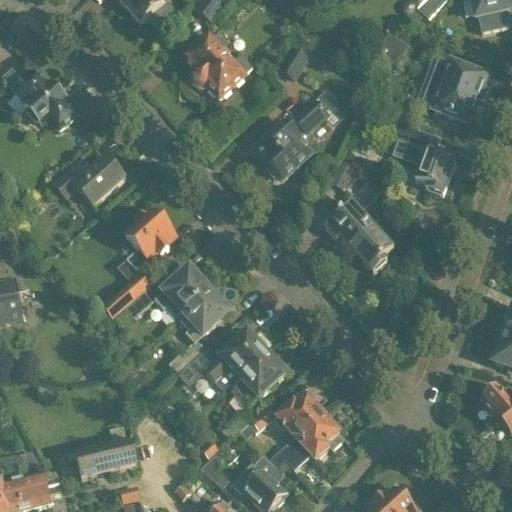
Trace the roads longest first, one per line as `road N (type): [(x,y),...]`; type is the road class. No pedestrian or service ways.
road 1 (residential): [(405,421),(24,0)]
road 2 (residential): [(405,421),(511,159)]
road 3 (residential): [(489,511),(405,421)]
road 4 (residential): [(322,511),(405,421)]
